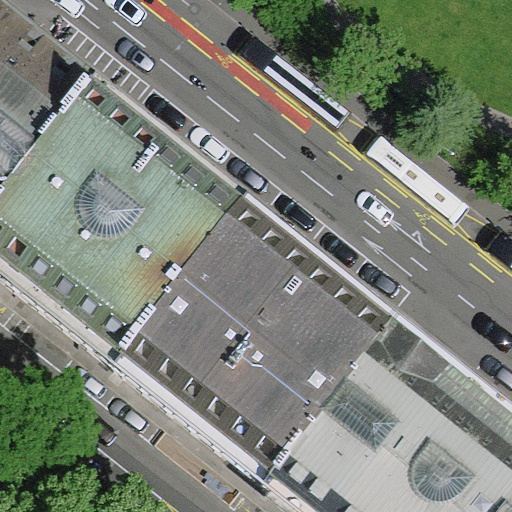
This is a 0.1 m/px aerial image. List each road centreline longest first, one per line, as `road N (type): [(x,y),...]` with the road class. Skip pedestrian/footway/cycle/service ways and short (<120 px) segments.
road 1 (secondary): [(511,317),(212,86)]
road 2 (secondary): [(212,86),(96,0)]
